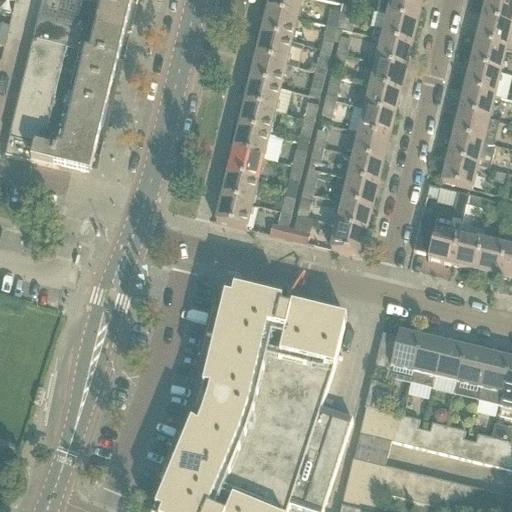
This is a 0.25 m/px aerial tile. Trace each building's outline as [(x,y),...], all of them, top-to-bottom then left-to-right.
[(24,81),(5,158),(58,171),(90,178),(92,172),(132,0),(43,0),(33,41),(25,76),(24,81)] [(270,0),(267,14),(297,21),(302,0),(270,0)] [(350,0),(348,9),(358,12),(360,0),(350,0)] [(379,0),(376,16),(388,19),(389,19),(417,26),(423,3),(412,0),(379,0)] [(511,4),(493,0),(487,0),(482,22),(511,29),(511,25),(511,4)] [(354,27),(358,12),(348,9),(344,24),(354,27)] [(330,13),(326,28),(336,30),(340,16),(330,13)] [(267,14),(261,38),(291,45),(297,21),(267,14)] [(371,39),(382,42),(412,49),(417,26),(388,19),(384,32),(374,30),(371,39)] [(482,22),(476,45),(505,52),(511,29),(482,22)] [(0,26),(0,35),(7,37),(9,28),(0,26)] [(326,28),(323,42),(333,45),(336,30),(326,28)] [(261,38),(256,61),(286,68),(291,45),(261,38)] [(340,40),(337,56),(347,58),(351,43),(340,40)] [(382,42),(376,65),(406,72),(412,49),(382,42)] [(476,45),(471,69),(500,76),(505,52),(476,45)] [(320,52),(314,75),(325,77),(331,54),(320,52)] [(337,56),(333,70),(344,73),(347,58),(337,56)] [(256,61),(250,84),(280,91),(286,68),(256,61)] [(376,65),(371,89),(400,96),(406,72),(376,65)] [(471,69),(465,92),(494,99),(500,76),(471,69)] [(314,75),(311,92),(321,94),(325,77),(314,75)] [(331,80),(326,102),(336,105),(341,82),(331,80)] [(250,84),(244,107),(274,115),(286,117),(291,95),(280,92),(280,91),(250,84)] [(371,89),(365,112),(395,119),(400,96),(371,89)] [(465,92),(459,115),(488,122),(494,99),(465,92)] [(326,102),(321,119),(332,122),(336,105),(326,102)] [(307,106),(303,122),(313,124),(317,109),(307,106)] [(244,107),(239,131),(269,138),(274,115),(244,107)] [(365,112),(359,135),(389,142),(395,119),(365,112)] [(459,115),(454,139),(482,146),(493,148),(499,125),(488,122),(459,115)] [(303,122),(300,135),(310,138),(313,124),(303,122)] [(239,131),(233,154),(263,161),(269,138),(239,131)] [(319,133),(315,149),(325,152),(329,136),(319,133)] [(359,135),(354,158),(383,166),(389,142),(359,135)] [(454,139),(448,162),(477,169),(482,146),(454,139)] [(325,152),(315,149),(311,163),(321,166),(325,152)] [(296,152),(292,168),(303,171),(306,155),(296,152)] [(233,154),(227,177),(257,184),(263,161),(233,154)] [(354,158),(348,182),(378,189),(383,166),(354,158)] [(477,169),(448,162),(442,186),(471,193),(477,169)] [(292,168),(288,183),(298,185),(299,185),(303,171),(292,168)] [(227,177),(222,200),(252,208),(257,184),(227,177)] [(307,180),(303,196),(314,198),(317,182),(307,180)] [(348,182),(342,205),(372,212),(378,189),(348,182)] [(314,198),(303,196),(300,210),(310,213),(314,198)] [(418,233),(413,254),(429,258),(428,262),(452,268),(459,238),(466,208),(468,199),(456,196),(452,212),(454,212),(451,224),(422,217),(420,228),(418,233)] [(468,199),(466,208),(478,211),(479,212),(481,212),(484,203),(468,199)] [(252,208),(222,200),(216,225),(246,232),(252,208)] [(284,200),(281,215),(292,217),(296,202),(295,202),(284,200)] [(342,205),(337,228),(366,236),(372,212),(342,205)] [(511,209),(499,206),(496,216),(511,220),(511,209)] [(281,215),(278,224),(290,227),(292,217),(281,215)] [(273,228),(270,238),(286,242),(289,232),(273,228)] [(366,236),(337,228),(331,253),(361,260),(366,236)] [(292,243),(308,247),(310,237),(294,233),(292,243)] [(459,238),(452,268),(475,273),(482,244),(478,243),(470,241),(459,238)] [(475,273),(499,279),(506,250),(482,244),(475,273)] [(511,251),(506,250),(499,279),(511,282),(511,251)] [(178,443),(172,457),(156,495),(163,498),(156,511),(288,511),(290,510),(296,511),(323,511),(352,423),(321,413),(334,372),(346,323),(292,309),(290,316),(281,314),(282,307),(227,294),(220,320),(213,319),(210,333),(207,346),(207,347),(200,374),(207,376),(205,386),(204,388),(201,402),(195,421),(184,445),(178,443)] [(22,308),(0,302),(0,312),(20,317),(22,308)] [(383,336),(365,410),(384,414),(386,387),(390,370),(413,375),(421,340),(399,334),(397,340),(383,336)] [(443,345),(421,340),(413,375),(410,386),(432,391),(435,381),(443,345)] [(466,350),(443,345),(435,381),(457,386),(466,350)] [(488,356),(466,350),(457,386),(479,391),(488,356)] [(510,361),(488,356),(479,391),(476,403),(498,408),(510,361)] [(511,361),(510,361),(498,408),(511,411),(511,361)] [(366,410),(360,437),(391,445),(397,418),(383,415),(384,414),(365,410),(366,410)] [(397,418),(391,445),(402,447),(409,421),(397,418)] [(409,421),(402,447),(414,450),(420,424),(409,421)] [(430,435),(425,453),(436,456),(443,429),(431,426),(430,435)] [(443,429),(436,456),(448,458),(454,432),(443,429)] [(418,432),(414,450),(425,453),(430,435),(418,432)] [(454,432),(448,458),(459,461),(466,435),(454,432)] [(360,437),(353,462),(385,470),(391,445),(360,437)] [(475,446),(471,464),(482,467),(489,440),(477,437),(475,446)] [(489,440),(482,467),(494,470),(500,443),(489,440)] [(464,443),(459,461),(471,464),(475,446),(464,443)] [(500,443),(494,470),(505,472),(511,446),(500,443)] [(352,462),(341,508),(357,511),(375,511),(379,496),(380,497),(385,470),(353,462),(352,462)] [(397,472),(385,470),(380,497),(391,499),(397,472)] [(408,475),(397,472),(391,499),(402,502),(408,475)] [(420,478),(408,475),(402,502),(413,505),(420,478)] [(431,481),(420,478),(413,505),(424,507),(431,481)] [(442,483),(431,481),(424,507),(435,510),(442,483)] [(446,511),(453,486),(442,483),(435,510),(443,511),(446,511)] [(458,511),(464,489),(453,486),(446,511),(458,511)] [(470,511),(475,492),(464,489),(458,511),(470,511)] [(482,511),(486,494),(475,492),(470,511),(482,511)] [(493,511),(497,497),(486,494),(482,511),(493,511)] [(505,511),(509,500),(497,497),(493,511),(505,511)]
